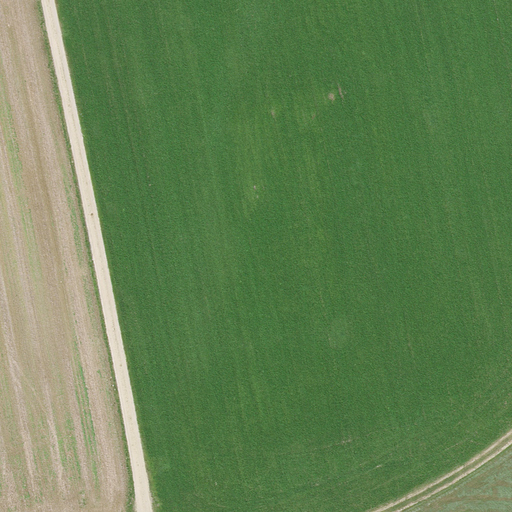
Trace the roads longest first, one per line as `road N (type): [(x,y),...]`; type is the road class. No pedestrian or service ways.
road 1 (track): [(43,0),(141,511)]
road 2 (track): [(511,434),(385,511)]
